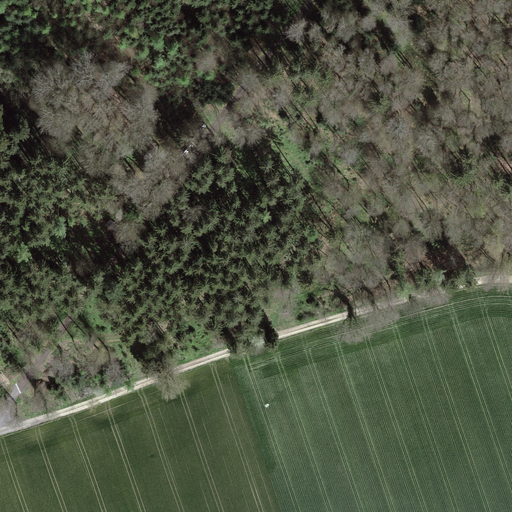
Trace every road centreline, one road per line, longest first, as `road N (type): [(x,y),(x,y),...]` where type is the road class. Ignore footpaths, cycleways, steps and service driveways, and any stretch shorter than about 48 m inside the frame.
road 1 (track): [(511,281),(499,277),(281,333),(0,418)]
road 2 (track): [(0,414),(299,0)]
